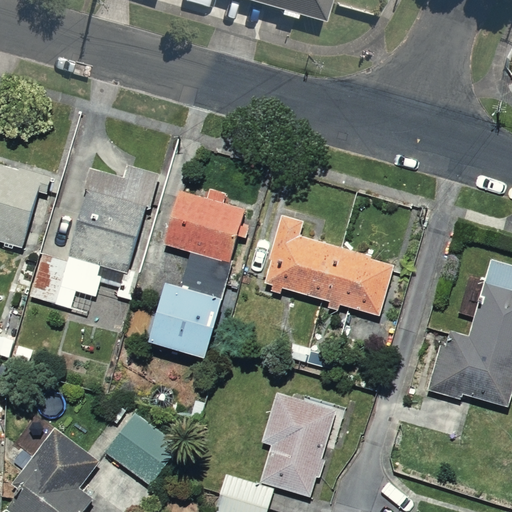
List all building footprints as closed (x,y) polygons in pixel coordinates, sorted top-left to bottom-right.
[(323,0),(264,0),(319,16),(323,0)] [(126,283),(153,177),(91,161),(66,257),(47,252),(34,300),(76,311),(81,290),(102,296),(107,278),(126,283)] [(0,247),(23,254),(44,174),(0,162),(0,247)] [(177,286),(157,282),(143,341),(205,356),(243,198),(167,180),(152,244),(185,252),(177,286)] [(299,238),(305,213),(278,206),(258,286),(377,316),(391,261),(299,238)] [(511,381),(511,263),(484,256),(462,332),(440,326),(422,389),(461,401),(463,393),(505,406),(511,381)] [(0,357),(6,359),(12,333),(0,329),(0,357)] [(254,483),(269,487),(271,488),(305,498),(332,406),(273,389),(257,441),(266,444),(254,483)] [(178,438),(127,406),(93,460),(144,492),(178,438)] [(90,460),(50,430),(0,497),(0,508),(5,511),(80,511),(90,500),(71,486),(90,460)] [(254,483),(218,472),(206,511),(263,511),(271,488),(269,487),(254,483)]
